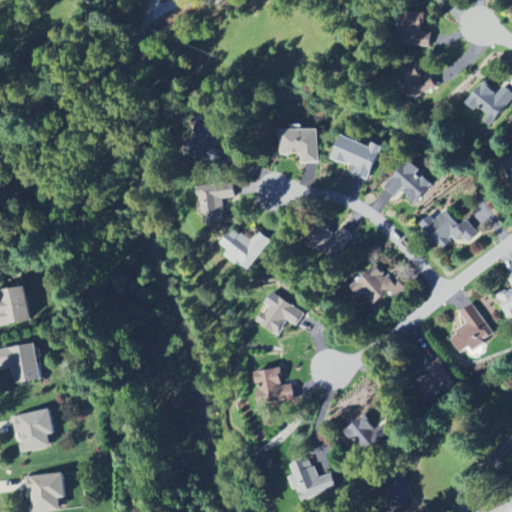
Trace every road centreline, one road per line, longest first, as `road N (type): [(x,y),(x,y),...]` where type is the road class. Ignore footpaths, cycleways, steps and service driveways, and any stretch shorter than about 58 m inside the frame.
road 1 (residential): [(166,511),(142,383),(95,306),(75,251),(54,228),(45,193),(61,147),(143,26),(146,0)]
road 2 (residential): [(328,370),(354,361),(511,241)]
road 3 (residential): [(445,291),(363,207),(274,190)]
